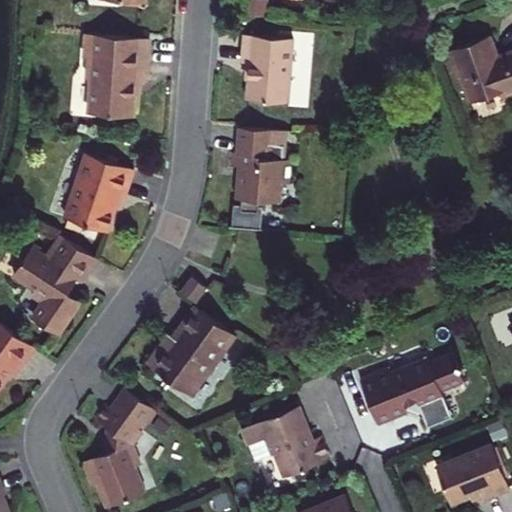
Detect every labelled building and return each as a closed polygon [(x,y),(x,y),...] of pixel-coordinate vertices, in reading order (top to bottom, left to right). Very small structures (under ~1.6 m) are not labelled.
[(149,36),(88,31),(86,57),(90,57),(88,77),(94,78),(91,111),(135,114),(137,79),(147,81),(148,58),(149,36)] [(244,46),(243,60),(251,60),(248,97),(289,101),(294,36),(245,33),(244,46)] [(490,34),(449,49),(460,79),(462,78),(473,106),(500,95),(502,99),(511,95),(511,49),(503,53),(502,55),(494,52),(495,48),(490,34)] [(291,158),(284,158),(285,144),(271,143),(273,128),(241,126),(238,152),(234,151),(233,157),(233,164),(239,165),(243,168),(243,175),(239,177),(238,197),(244,197),(243,202),(235,202),(233,226),(263,228),(265,204),(259,204),(259,198),(280,200),(282,182),(289,182),(291,158)] [(86,153),(65,218),(107,232),(120,195),(125,197),(130,183),(135,169),(86,153)] [(95,258),(59,236),(48,252),(35,243),(14,273),(36,287),(32,293),(45,301),(34,316),(59,332),(70,316),(80,299),(69,291),(79,278),(81,279),(95,258)] [(208,287),(193,276),(182,290),(197,301),(208,287)] [(237,333),(197,304),(168,343),(164,340),(156,351),(148,362),(193,395),(237,333)] [(36,345),(0,318),(0,386),(16,365),(20,367),(28,356),(36,345)] [(465,378),(461,369),(463,365),(459,363),(455,354),(432,363),(430,358),(394,372),(392,367),(362,379),(379,420),(394,414),(408,408),(406,402),(418,398),(428,424),(453,415),(442,387),(465,378)] [(110,451),(103,454),(85,461),(90,472),(95,483),(100,482),(109,505),(146,491),(136,467),(142,464),(134,444),(144,430),(141,427),(146,419),(155,406),(129,388),(114,408),(108,404),(98,418),(108,425),(114,430),(110,451)] [(301,403),(299,397),(261,414),(263,419),(301,403)] [(263,419),(245,426),(251,443),(266,437),(273,453),(275,452),(285,475),(332,457),(327,445),(322,434),(316,436),(301,403),(263,419)] [(155,406),(146,419),(151,423),(160,410),(155,406)] [(114,430),(108,425),(103,454),(110,451),(114,430)] [(511,487),(493,442),(437,464),(452,502),(482,490),(484,497),(498,492),(511,487)] [(0,511),(10,511),(2,493),(7,492),(0,476),(0,511)] [(354,511),(347,494),(301,511),(354,511)]
